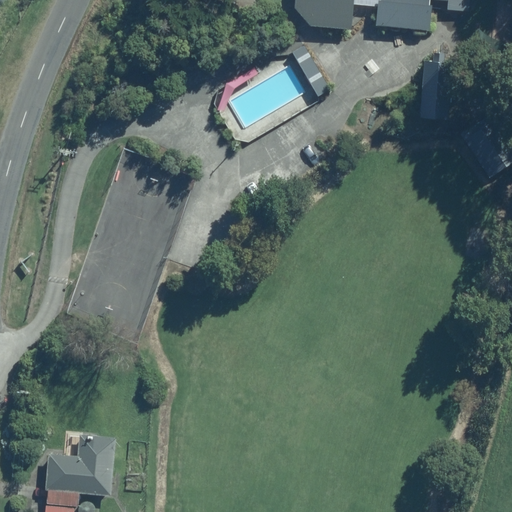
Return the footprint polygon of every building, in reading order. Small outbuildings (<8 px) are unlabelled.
[(291,0),(291,2),(305,24),(334,25),(348,7),(347,0),(373,0),(374,24),(424,28),(423,0),(447,0),(448,7),(473,10),(472,0),(291,0)] [(300,44),(288,51),(316,97),(328,90),(300,44)] [(450,64),(420,63),(418,117),(447,118),(450,64)] [(284,67),(226,101),(240,125),(298,91),(284,67)] [(112,440),(78,436),(76,456),(47,456),(44,511),(73,511),(75,493),(107,494),(112,440)]
